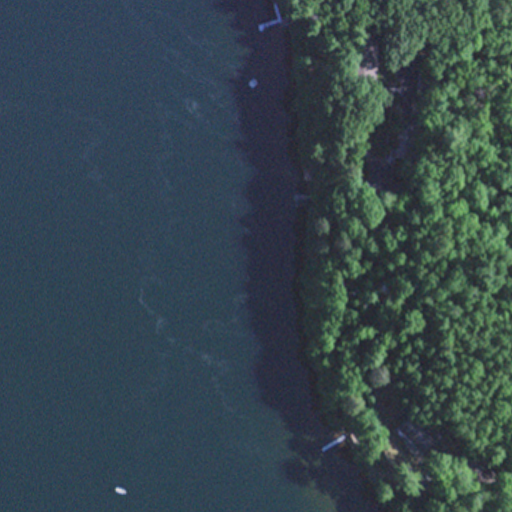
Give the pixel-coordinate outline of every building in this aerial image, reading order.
[(339,78),(343,50),(347,50),(350,24),(373,27),(369,58),(371,58),(368,82),(339,78)] [(439,72),(437,94),(415,92),(417,70),(439,72)] [(360,195),(364,160),(387,163),(383,198),(360,195)] [(393,427),(409,411),(433,435),(431,437),(417,451),(393,427)] [(452,460),(463,444),(484,458),(474,474),(452,460)] [(499,460),(508,463),(505,471),(496,468),(499,460)] [(414,471),(421,465),(434,480),(431,483),(427,486),(415,473),(414,471)]
